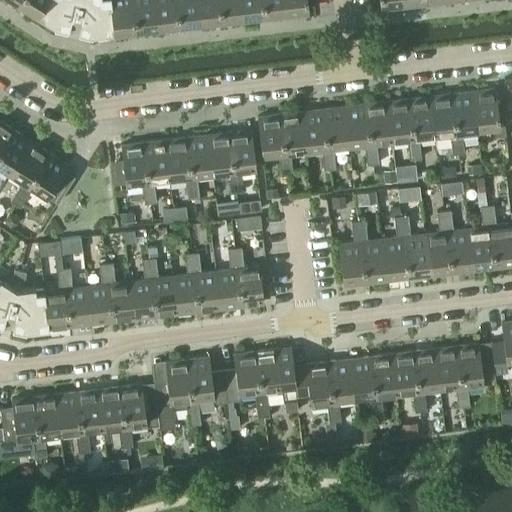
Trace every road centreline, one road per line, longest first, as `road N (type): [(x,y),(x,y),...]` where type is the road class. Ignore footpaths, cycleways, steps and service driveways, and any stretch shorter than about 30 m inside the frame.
road 1 (residential): [(0,367),(105,353),(144,338),(511,294)]
road 2 (residential): [(351,74),(71,107),(47,102),(0,71)]
road 3 (residential): [(511,54),(351,74)]
